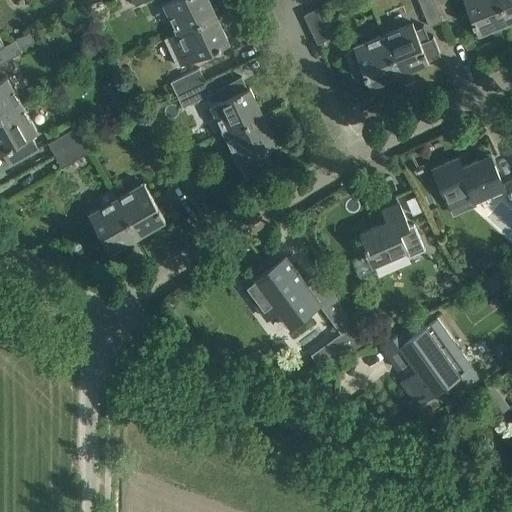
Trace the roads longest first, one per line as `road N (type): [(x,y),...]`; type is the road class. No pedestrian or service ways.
road 1 (unclassified): [(511,508),(91,324)]
road 2 (residential): [(354,154),(91,324)]
road 3 (tertiary): [(91,511),(91,324)]
road 4 (residential): [(511,78),(354,154)]
road 5 (residential): [(284,0),(354,154)]
